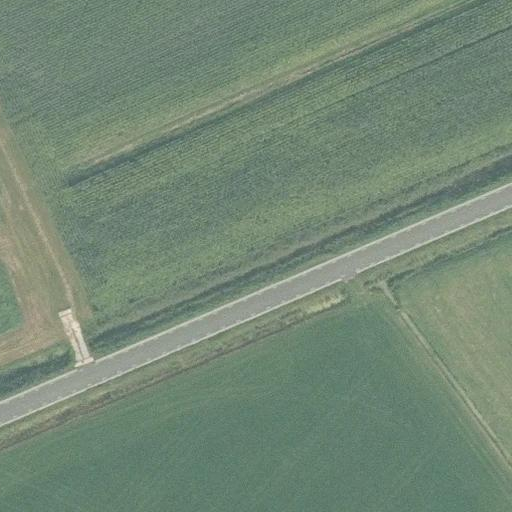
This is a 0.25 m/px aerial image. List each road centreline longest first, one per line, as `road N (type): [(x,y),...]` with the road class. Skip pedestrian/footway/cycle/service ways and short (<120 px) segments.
road 1 (tertiary): [(0,416),(511,196)]
road 2 (track): [(89,377),(0,181)]
